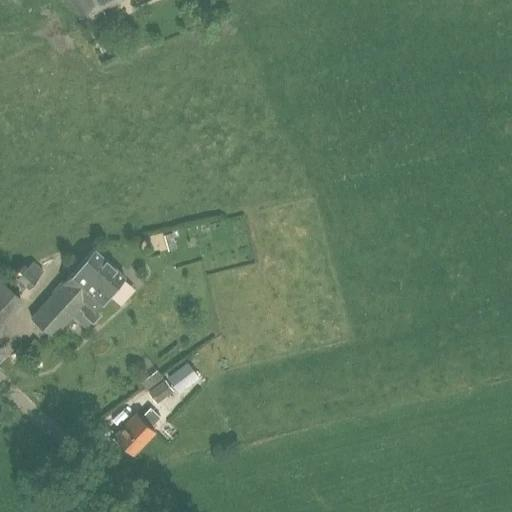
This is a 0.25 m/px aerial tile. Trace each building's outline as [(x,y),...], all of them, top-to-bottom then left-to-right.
[(100,10),(121,0),(71,0),(80,19),(86,16),(90,25),(104,18),(100,10)] [(168,249),(176,247),(173,235),(165,238),(168,249)] [(33,318),(52,335),(72,314),(83,324),(89,319),(92,321),(100,313),(97,310),(126,278),(95,250),(33,318)] [(39,280),(36,277),(43,271),(33,261),(26,268),(23,265),(13,275),(28,291),(39,280)] [(30,355),(45,337),(39,332),(24,350),(30,355)] [(168,377),(179,391),(199,376),(188,361),(168,377)] [(140,381),(146,389),(163,377),(156,368),(140,381)] [(147,391),(155,403),(173,390),(165,378),(147,391)] [(140,416),(137,413),(115,436),(134,454),(156,431),(150,426),(160,416),(150,407),(140,416)]
